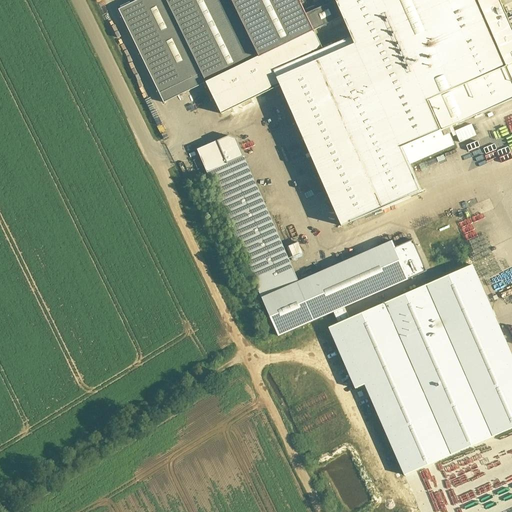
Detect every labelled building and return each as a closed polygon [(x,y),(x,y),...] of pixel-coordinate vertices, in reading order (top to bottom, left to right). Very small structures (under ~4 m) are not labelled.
[(138,0),(119,10),(165,103),(207,84),(221,115),(281,85),(343,228),(424,193),(413,165),(456,146),(448,129),(511,101),(511,25),(501,0),(336,0),(337,1),(308,14),(301,0),(138,0)] [(511,154),(511,110),(477,125),(493,162),(511,154)] [(478,137),(472,125),(455,132),(461,145),(478,137)] [(230,136),(197,150),(279,337),(428,272),(414,240),(396,248),(393,241),(300,282),(237,139),(230,136)] [(511,352),(474,265),(329,328),(356,390),(366,386),(405,477),(511,431),(511,352)]
